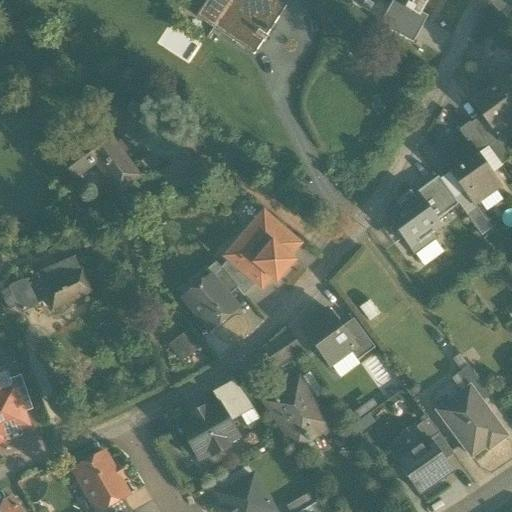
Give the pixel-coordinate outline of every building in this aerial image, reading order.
[(208,0),(196,18),(254,56),(263,42),(255,36),(252,34),(255,29),(258,31),(266,37),(286,7),(274,0),(208,0)] [(387,0),(392,3),(404,10),(419,18),(421,14),(428,0),(387,0)] [(392,3),(380,26),(391,33),(404,10),(392,3)] [(404,10),(391,33),(412,44),(428,17),(421,14),(419,18),(404,10)] [(7,32),(18,47),(34,35),(30,31),(38,25),(31,15),(7,32)] [(30,31),(34,35),(42,29),(38,25),(30,31)] [(482,117),(493,132),(494,131),(493,129),(504,121),(506,123),(508,121),(511,117),(511,86),(506,79),(472,104),(482,117)] [(381,131),(390,121),(353,85),(343,95),(381,131)] [(90,110),(102,125),(111,118),(100,103),(90,110)] [(343,114),(330,121),(355,165),(367,159),(343,114)] [(493,132),(482,117),(470,125),(486,146),(487,148),(499,138),(494,131),(493,132)] [(493,129),(494,131),(506,123),(504,121),(493,129)] [(505,145),(511,139),(511,126),(508,121),(506,123),(494,131),(499,138),(505,145)] [(486,146),(470,125),(460,132),(460,133),(469,146),(470,145),(476,154),(486,146)] [(104,135),(73,158),(85,174),(86,173),(96,166),(118,195),(139,179),(132,170),(131,170),(104,135)] [(499,138),(487,148),(501,167),(511,158),(511,155),(505,145),(499,138)] [(500,188),(491,174),(476,154),(470,145),(469,146),(443,164),(450,174),(463,192),(474,207),(474,206),(479,203),(495,191),(500,188)] [(486,146),(476,154),(491,174),(501,167),(487,148),(486,146)] [(184,154),(158,174),(178,201),(205,181),(184,154)] [(87,174),(86,173),(85,174),(73,158),(63,165),(76,182),(87,174)] [(256,175),(273,189),(280,180),(263,166),(256,175)] [(450,174),(440,181),(453,198),(463,192),(450,174)] [(438,178),(423,189),(444,216),(458,206),(453,198),(440,181),(438,178)] [(404,203),(386,216),(414,254),(434,240),(431,236),(441,228),(436,221),(444,216),(423,189),(413,196),(410,193),(401,199),(404,203)] [(495,191),(479,203),(486,213),(503,201),(495,191)] [(474,207),(463,192),(453,198),(458,206),(468,219),(478,211),(474,206),(474,207)] [(478,211),(468,219),(481,237),(491,229),(478,211)] [(261,287),(270,277),(255,264),(273,244),(287,257),(298,245),(288,237),(289,235),(275,223),(274,225),(264,216),(227,258),(229,260),(256,283),(261,287)] [(434,240),(414,254),(424,268),(444,253),(434,240)] [(255,264),(270,277),(273,274),(271,273),(283,259),(285,260),(287,257),(273,244),(255,264)] [(294,262),(287,257),(285,260),(283,259),(271,273),(273,274),(270,277),(276,282),(294,262)] [(36,277),(42,290),(80,272),(74,259),(36,277)] [(256,283),(229,260),(220,269),(221,271),(237,290),(243,297),(256,283)] [(212,277),(212,278),(221,271),(220,269),(216,263),(205,272),(211,278),(212,277)] [(81,271),(80,272),(42,290),(53,311),(91,293),(81,271)] [(212,278),(228,297),(237,290),(221,271),(212,278)] [(187,304),(209,331),(237,309),(228,297),(212,278),(212,277),(211,278),(197,289),(200,293),(187,304)] [(18,308),(21,314),(36,307),(25,283),(10,290),(18,308)] [(200,293),(197,289),(183,300),(187,304),(200,293)] [(0,295),(8,313),(18,308),(10,290),(0,295)] [(370,300),(359,309),(369,322),(380,314),(370,300)] [(302,330),(329,367),(350,352),(355,348),(341,329),(328,311),(302,330)] [(95,331),(106,342),(107,344),(120,331),(108,318),(95,331)] [(350,352),(357,362),(375,349),(353,320),(341,329),(355,348),(350,352)] [(186,333),(168,347),(181,363),(199,348),(186,333)] [(263,355),(272,368),(300,348),(289,333),(263,355)] [(350,352),(329,367),(339,380),(360,365),(357,362),(350,352)] [(477,399),(480,403),(489,396),(469,368),(456,378),(466,391),(468,389),(476,400),(477,399)] [(0,394),(13,390),(10,380),(7,372),(0,374),(0,394)] [(309,372),(296,381),(314,406),(317,404),(327,397),(309,372)] [(13,390),(14,392),(25,388),(21,376),(10,380),(13,390)] [(240,417),(253,409),(234,381),(213,393),(220,406),(230,423),(240,417)] [(297,451),(297,450),(311,441),(308,437),(329,423),(317,404),(314,406),(296,381),(264,403),(297,451)] [(14,392),(21,414),(33,411),(25,388),(14,392)] [(471,458),(471,459),(472,458),(472,457),(485,447),(487,451),(505,437),(480,403),(477,399),(476,400),(468,389),(466,391),(437,412),(471,458)] [(0,434),(25,426),(21,414),(14,392),(13,390),(0,394),(0,434)] [(372,400),(355,413),(359,419),(377,407),(372,400)] [(220,406),(207,413),(205,410),(191,418),(193,421),(180,429),(198,460),(211,453),(213,456),(227,448),(223,441),(236,434),(230,423),(220,406)] [(260,419),(253,409),(240,417),(247,427),(260,419)] [(419,427),(428,440),(429,440),(430,441),(438,435),(428,420),(419,427)] [(308,437),(311,441),(332,426),(329,423),(308,437)] [(430,441),(445,462),(453,456),(438,435),(430,441)] [(396,463),(419,495),(421,494),(420,493),(450,472),(451,473),(452,472),(445,462),(430,441),(429,440),(428,440),(428,442),(398,463),(397,462),(396,463)] [(314,446),(311,441),(297,450),(301,455),(314,446)] [(97,511),(98,511),(121,499),(127,496),(118,481),(112,470),(104,456),(75,472),(97,511)] [(117,468),(112,470),(118,481),(123,478),(117,468)] [(229,511),(272,511),(253,478),(220,496),(229,511)] [(301,511),(310,508),(317,504),(311,493),(286,507),(288,511),(301,511)] [(18,511),(17,510),(18,509),(12,499),(0,506),(0,511),(18,511)] [(129,511),(121,499),(98,511),(97,511),(95,511),(129,511)] [(330,511),(322,500),(317,504),(310,508),(312,511),(330,511)]
